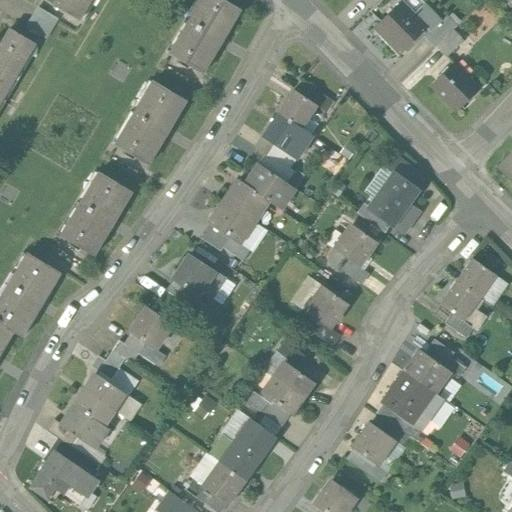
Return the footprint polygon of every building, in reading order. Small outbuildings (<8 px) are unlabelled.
[(60,0),(57,6),(80,20),(91,0),(60,0)] [(220,0),(203,0),(171,55),(202,74),(239,11),(220,0)] [(420,0),(403,0),(374,29),(400,55),(422,34),(426,30),(430,34),(442,22),(420,0)] [(38,8),(27,27),(46,39),(57,20),(38,8)] [(426,30),(422,34),(436,47),(453,31),(456,28),(446,18),(442,22),(430,34),(426,30)] [(32,45),(9,31),(0,46),(0,98),(1,99),(32,45)] [(453,31),(436,47),(446,58),(464,42),(453,31)] [(479,90),(454,64),(431,86),(456,112),(479,90)] [(153,84),(116,146),(148,165),(185,103),(153,84)] [(334,103),(313,90),(305,101),(317,108),(326,115),(334,103)] [(305,101),(295,94),(289,102),(288,101),(279,115),(280,116),(302,130),(317,108),(305,101)] [(302,130),(280,116),(274,124),(273,123),(263,139),(276,147),(296,161),(297,161),(313,137),(302,130)] [(296,161),(276,147),(262,167),(285,183),(292,173),(289,171),(296,161)] [(511,156),(500,170),(511,180),(511,156)] [(418,175),(395,159),(387,171),(393,175),(394,174),(411,186),(418,175)] [(262,167),(259,165),(245,185),(245,186),(268,201),(268,202),(281,211),(295,190),(285,183),(262,167)] [(369,209),(368,210),(389,226),(402,234),(417,213),(407,206),(418,191),(411,186),(394,174),(393,175),(369,209)] [(98,177),(62,238),(93,256),(130,195),(98,177)] [(245,185),(238,180),(223,202),(254,223),(268,202),(268,201),(245,186),(245,185)] [(254,223),(224,202),(209,224),(230,238),(239,244),(254,223)] [(389,226),(368,210),(369,209),(364,205),(357,215),(383,234),(389,226)] [(375,244),(352,227),(334,252),(347,261),(357,268),(375,244)] [(239,244),(230,238),(223,248),(243,262),(250,251),(239,244)] [(0,354),(14,332),(23,337),(60,274),(28,255),(0,302),(0,354)] [(226,280),(192,258),(176,282),(198,297),(201,293),(212,301),(226,280)] [(475,260),(470,267),(469,266),(457,283),(458,284),(479,299),(496,275),(475,260)] [(357,268),(347,261),(340,270),(360,285),(367,275),(357,268)] [(198,297),(176,282),(168,293),(201,315),(208,304),(198,297)] [(479,299),(458,284),(453,292),(452,291),(441,306),(452,314),(463,321),(479,299)] [(346,305),(322,289),(305,313),(319,323),(328,330),(346,305)] [(171,326),(148,311),(132,335),(146,344),(155,350),(171,326)] [(463,321),(452,314),(446,323),(466,337),(472,328),(463,321)] [(328,330),(319,323),(312,332),(331,346),(338,337),(328,330)] [(453,353),(433,339),(423,354),(447,370),(457,378),(465,366),(451,356),(453,353)] [(304,357),(284,343),(277,352),(297,366),(304,357)] [(155,350),(146,344),(139,355),(158,368),(165,357),(155,350)] [(423,354),(419,351),(404,372),(432,391),(447,370),(423,354)] [(119,372),(99,358),(92,369),(112,382),(119,372)] [(313,384),(285,364),(274,379),(302,399),(313,384)] [(404,372),(382,403),(386,405),(421,430),(428,420),(417,412),(422,404),(432,411),(441,398),(432,391),(404,372)] [(140,406),(96,376),(86,391),(114,410),(130,421),(140,406)] [(302,399),(274,379),(262,395),(271,402),(290,415),(302,399)] [(114,410),(86,391),(75,407),(103,426),(114,410)] [(269,405),(249,391),(242,400),(264,416),(258,424),(275,436),(290,415),(271,402),(269,405)] [(421,430),(386,405),(379,415),(413,440),(421,430)] [(103,426),(75,407),(63,426),(96,448),(108,430),(103,426)] [(255,437),(235,422),(228,433),(238,440),(247,447),(255,437)] [(393,439),(371,423),(353,447),(367,457),(376,463),(393,439)] [(247,447),(238,440),(221,464),(244,480),(261,457),(247,447)] [(97,465),(77,452),(70,463),(78,469),(90,476),(97,465)] [(56,453),(39,478),(62,493),(78,469),(70,463),(56,453)] [(376,463),(367,457),(361,467),(380,481),(387,471),(376,463)] [(221,464),(204,488),(212,494),(227,504),(244,480),(221,464)] [(193,480),(186,490),(205,504),(212,494),(204,488),(193,480)] [(344,511),(355,497),(333,481),(316,505),(325,511),(344,511)] [(176,511),(161,501),(155,511),(156,511),(176,511)]
